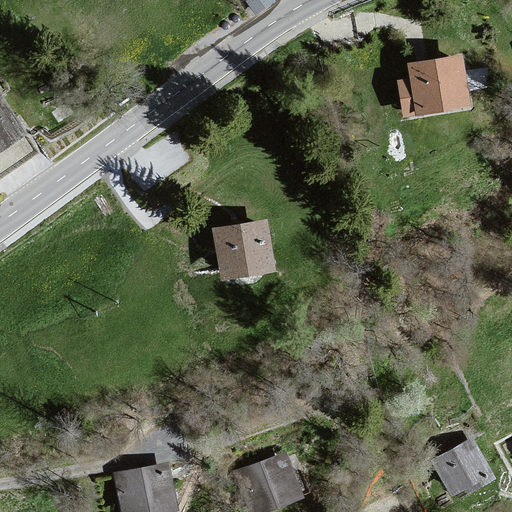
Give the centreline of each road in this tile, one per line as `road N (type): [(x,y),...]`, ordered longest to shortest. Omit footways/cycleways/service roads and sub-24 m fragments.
road 1 (tertiary): [(0,230),(280,21),(325,0)]
road 2 (unknown): [(0,488),(181,448)]
